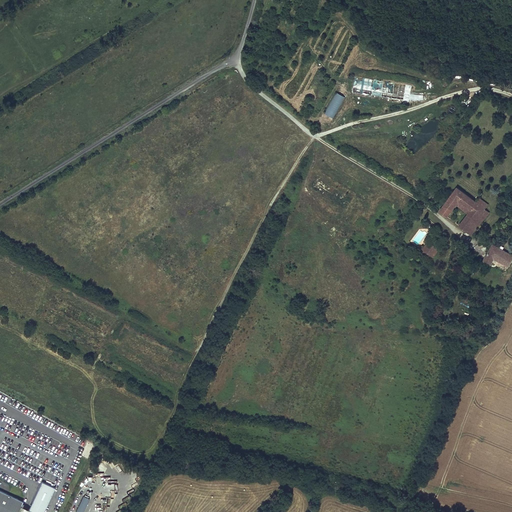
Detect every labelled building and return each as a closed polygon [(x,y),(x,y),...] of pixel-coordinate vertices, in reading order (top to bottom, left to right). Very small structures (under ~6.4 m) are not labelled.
[(334,118),(344,96),(335,92),(325,114),(334,118)] [(352,199),(317,178),(311,188),(346,209),(352,199)] [(471,210),(469,214),(459,226),(467,232),(481,213),(484,216),(487,211),(485,209),(477,203),(457,188),(440,211),(447,217),(456,204),(459,201),(471,210)] [(480,199),(477,203),(485,209),(488,205),(480,199)] [(456,204),(469,214),(471,210),(459,201),(456,204)] [(481,213),(467,232),(471,235),(489,212),(487,211),(484,216),(481,213)] [(428,242),(423,249),(430,254),(435,247),(428,242)] [(511,261),(511,255),(493,245),(484,260),(491,264),(492,263),(507,271),(511,261)] [(438,250),(435,247),(430,254),(433,257),(438,250)] [(47,308),(41,321),(97,349),(109,325),(103,322),(99,329),(96,327),(95,328),(52,307),(51,310),(47,308)] [(89,453),(94,444),(88,441),(83,450),(89,453)] [(17,498),(0,490),(0,511),(15,511),(20,503),(16,501),(17,498)] [(87,498),(84,496),(77,510),(80,511),(82,511),(85,507),(83,506),(87,498)] [(23,501),(17,498),(16,501),(20,503),(15,511),(27,511),(29,509),(21,505),(23,501)]
